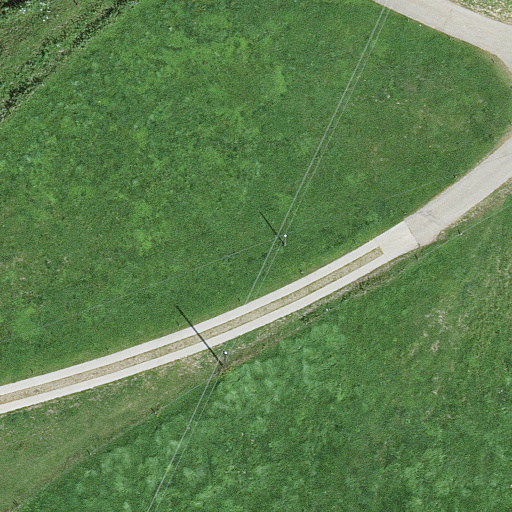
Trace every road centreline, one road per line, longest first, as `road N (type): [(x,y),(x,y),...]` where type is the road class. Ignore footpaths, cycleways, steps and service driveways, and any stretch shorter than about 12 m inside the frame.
road 1 (track): [(410,234),(211,333)]
road 2 (track): [(211,333),(0,401)]
road 3 (unclassified): [(511,155),(410,234)]
